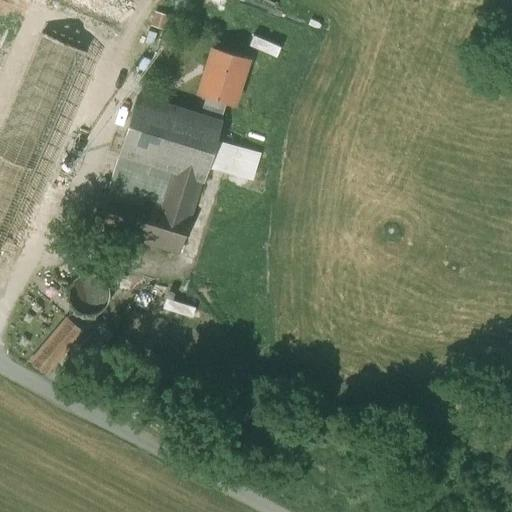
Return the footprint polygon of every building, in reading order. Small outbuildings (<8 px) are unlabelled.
[(41,34),(0,128),(0,154),(35,169),(85,52),(41,34)] [(247,58),(213,47),(199,93),(208,96),(201,117),(218,123),(225,101),(233,103),(247,58)] [(201,117),(137,98),(120,150),(202,175),(203,176),(219,123),(218,123),(201,117)] [(202,175),(120,150),(97,227),(179,252),(202,175)] [(0,249),(35,169),(0,154),(0,249)] [(105,302),(106,294),(105,286),(100,280),(93,276),(86,274),(78,276),(71,280),(67,287),(66,295),(67,303),(72,309),(79,313),(86,315),(94,313),(101,309),(105,302)] [(199,316),(202,303),(172,296),(169,308),(199,316)] [(66,318),(31,361),(46,373),(81,331),(66,318)]
